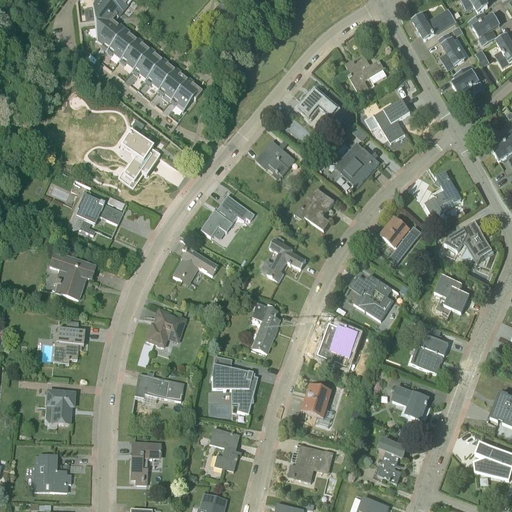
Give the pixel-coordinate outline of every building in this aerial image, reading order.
[(118,20),(122,14),(123,14),(104,0),(95,0),(94,1),(96,3),(92,8),(94,23),(100,22),(100,25),(112,23),(116,18),(118,20)] [(123,14),(127,8),(125,7),(130,0),(133,2),(133,1),(131,0),(104,0),(123,14)] [(481,0),(458,0),(464,9),(471,5),(478,16),(487,10),(481,0)] [(205,27),(210,31),(216,25),(218,26),(229,13),(220,6),(209,19),(211,20),(205,27)] [(455,25),(448,13),(426,26),(421,18),(412,24),(424,43),(455,25)] [(499,28),(493,18),(484,24),(480,18),(469,25),(483,48),(492,42),(488,35),(499,28)] [(124,30),(119,26),(117,28),(112,23),(100,25),(100,27),(95,28),(96,43),(102,48),(100,49),(106,54),(125,30),(124,30)] [(106,54),(112,58),(113,56),(120,62),(118,64),(119,64),(137,40),(136,42),(129,37),(130,35),(125,31),(125,30),(106,54)] [(462,36),(459,31),(453,35),(456,40),(462,36)] [(119,64),(125,68),(126,67),(133,72),(131,74),(150,50),(148,52),(142,47),(143,45),(138,41),(138,40),(137,40),(119,64)] [(502,70),(511,64),(511,49),(506,40),(496,46),(503,57),(496,61),(502,70)] [(442,49),(449,60),(442,64),(447,73),(464,63),(460,56),(461,56),(459,54),(452,43),(442,49)] [(132,74),(137,78),(139,77),(145,82),(144,84),(163,60),(161,62),(154,57),(156,55),(150,51),(150,50),(131,74),(132,74)] [(488,65),(481,55),(476,59),(482,69),(488,65)] [(150,89),(151,87),(158,92),(157,94),(176,70),(175,70),(174,72),(167,67),(168,65),(163,61),(163,60),(144,84),(150,89)] [(352,64),(345,68),(351,78),(348,79),(359,98),(369,92),(364,84),(369,81),(372,86),(378,83),(386,78),(383,72),(386,71),(385,70),(383,71),(379,64),(370,69),(366,64),(356,70),(352,64)] [(157,94),(163,99),(164,97),(171,102),(169,104),(188,80),(186,82),(180,77),(181,75),(176,71),(176,70),(157,94)] [(461,83),(452,89),(458,98),(469,92),(473,98),(482,93),(468,70),(457,77),(461,83)] [(170,104),(175,109),(177,107),(184,112),(182,114),(183,115),(193,101),(195,103),(202,94),(192,87),(194,85),(188,81),(189,80),(188,80),(169,104),(170,104)] [(336,111),(329,105),(314,93),(298,112),(309,122),(319,110),(329,119),(336,111)] [(398,128),(396,125),(410,116),(402,103),(383,114),(387,120),(378,126),(388,142),(384,145),(386,148),(390,146),(391,146),(391,145),(404,138),(405,138),(399,128),(398,128)] [(131,128),(140,134),(143,128),(135,122),(131,128)] [(511,132),(508,135),(506,132),(495,139),(490,131),(481,136),(493,155),(511,142),(511,132)] [(135,160),(126,173),(126,174),(126,175),(126,176),(125,178),(123,177),(124,178),(121,183),(136,193),(160,158),(151,153),(153,150),(130,134),(120,150),(135,160)] [(366,137),(363,134),(357,140),(362,145),(367,139),(366,137)] [(511,142),(493,155),(499,165),(510,158),(511,161),(511,165),(511,166),(511,168),(511,142)] [(255,164),(265,173),(268,169),(274,174),(271,178),(278,183),(282,179),(282,180),(289,172),(288,171),(295,163),(272,144),(255,164)] [(335,170),(341,176),(349,183),(357,190),(379,166),(357,146),(335,170)] [(461,202),(445,175),(435,181),(444,195),(433,201),(434,202),(425,207),(434,223),(444,217),(442,215),(446,213),(443,208),(453,203),(455,206),(461,202)] [(322,219),(326,214),(327,215),(334,205),(316,192),(311,199),(309,202),(311,203),(307,209),(306,210),(311,213),(305,221),(324,234),(322,233),(328,225),(330,226),(330,225),(324,221),(325,220),(322,219)] [(94,227),(98,219),(117,228),(123,216),(104,207),(104,206),(100,205),(83,198),(73,219),(84,224),(80,233),(93,238),(95,234),(88,231),(91,226),(94,227)] [(110,199),(107,205),(122,212),(124,206),(110,199)] [(214,214),(208,223),(200,234),(210,241),(218,230),(226,235),(237,220),(243,224),(245,221),(250,224),(254,217),(249,215),(227,199),(215,215),(214,214)] [(395,250),(396,251),(388,262),(395,268),(421,235),(413,229),(402,244),(401,242),(408,233),(395,222),(381,240),(394,250),(395,250)] [(492,253),(475,225),(461,233),(448,240),(444,248),(457,256),(466,240),(478,261),(475,266),(477,267),(484,254),(489,250),(491,253),(492,253)] [(438,231),(434,227),(430,230),(434,235),(438,231)] [(293,253),(274,242),(269,251),(279,257),(267,278),(273,281),(279,284),(284,277),(280,275),(287,264),(289,265),(288,267),(290,268),(291,267),(301,272),(306,264),(291,255),(293,253)] [(173,279),(187,288),(198,271),(212,279),(217,270),(187,252),(180,262),(182,263),(173,279)] [(95,271),(54,257),(50,269),(62,273),(55,295),(78,303),(83,288),(77,286),(80,279),(91,283),(95,271)] [(415,283),(420,277),(414,272),(409,278),(415,283)] [(361,298),(362,299),(356,308),(354,306),(353,307),(369,317),(380,324),(387,315),(394,304),(387,300),(393,292),(370,278),(367,284),(359,279),(353,288),(363,295),(361,298)] [(441,300),(435,312),(448,318),(451,312),(460,317),(468,299),(460,295),(461,293),(460,293),(462,288),(442,279),(434,297),(441,300)] [(406,298),(410,292),(403,287),(399,294),(406,298)] [(231,299),(235,301),(244,304),(246,296),(237,294),(233,292),(231,299)] [(253,314),(262,317),(264,318),(252,351),(266,357),(267,356),(266,356),(269,349),(272,341),(274,341),(277,331),(276,331),(279,323),(274,321),(277,314),(265,309),(256,306),(253,314)] [(177,346),(180,338),(185,322),(159,313),(153,329),(151,328),(146,344),(163,350),(166,342),(177,346)] [(323,346),(339,353),(337,358),(349,362),(358,338),(347,334),(347,333),(346,332),(345,334),(329,328),(323,346)] [(430,335),(438,338),(440,333),(432,330),(430,335)] [(60,331),(59,346),(55,346),(53,366),(68,367),(69,362),(77,363),(78,348),(83,348),(84,334),(60,331)] [(424,352),(417,370),(437,377),(443,359),(448,347),(437,343),(438,339),(441,340),(441,339),(438,338),(430,335),(428,335),(422,352),(424,352)] [(253,399),(258,381),(252,379),(253,376),(247,374),(247,375),(229,371),(231,362),(215,359),(209,381),(210,381),(213,393),(231,393),(231,408),(238,408),(237,415),(248,418),(251,407),(253,407),(253,399)] [(170,384),(153,381),(153,376),(148,375),(147,380),(138,378),(135,400),(143,401),(144,398),(166,402),(180,404),(184,386),(170,384)] [(310,387),(305,401),(301,415),(323,421),(332,393),(310,387)] [(501,390),(500,389),(486,429),(487,430),(489,424),(498,427),(499,425),(503,427),(502,428),(511,431),(511,401),(511,402),(508,400),(508,399),(499,395),(501,390)] [(426,408),(427,409),(427,406),(426,406),(428,401),(414,396),(414,397),(397,391),(392,404),(409,410),(406,418),(420,423),(426,408)] [(74,397),(48,395),(47,408),(53,409),(52,426),(69,427),(70,415),(69,415),(70,409),(73,410),(74,397)] [(353,414),(352,420),(359,422),(361,416),(353,414)] [(231,436),(225,435),(213,432),(209,448),(224,452),(222,460),(216,458),(214,468),(233,473),(233,475),(236,463),(237,463),(237,462),(236,461),(237,460),(237,459),(232,458),(232,454),(235,455),(239,438),(232,437),(232,436),(231,436)] [(406,452),(382,443),(379,453),(386,456),(378,479),(390,483),(389,486),(390,486),(397,488),(401,475),(395,473),(399,461),(403,462),(406,452)] [(509,483),(511,473),(511,458),(479,446),(475,459),(485,463),(473,467),(475,477),(509,483)] [(160,462),(160,447),(131,447),(131,456),(132,456),(131,483),(132,483),(132,482),(136,482),(136,487),(146,488),(146,472),(144,472),(144,462),(160,462)] [(290,467),(288,477),(287,480),(311,486),(315,470),(329,473),(334,455),(325,453),(325,454),(300,448),(296,464),(298,465),(297,469),(290,467)] [(58,495),(66,495),(67,487),(70,487),(71,478),(56,478),(57,459),(34,458),(33,479),(33,495),(58,495)] [(223,511),(226,504),(203,498),(199,511),(223,511)] [(359,511),(387,511),(389,510),(363,501),(359,511)]
